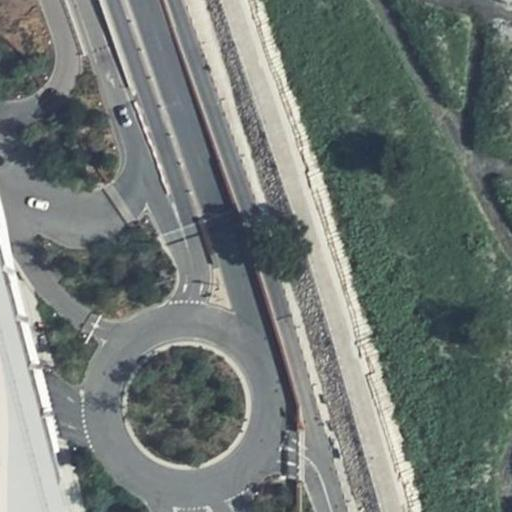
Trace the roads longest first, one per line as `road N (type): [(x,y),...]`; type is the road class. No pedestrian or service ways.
road 1 (unclassified): [(179,319),(127,341),(100,389),(108,444),(121,463),(160,487),(218,484),(258,450),(270,399),(251,351)]
road 2 (unclassified): [(251,351),(240,285),(142,0)]
road 3 (unclassified): [(110,0),(194,248),(179,319)]
